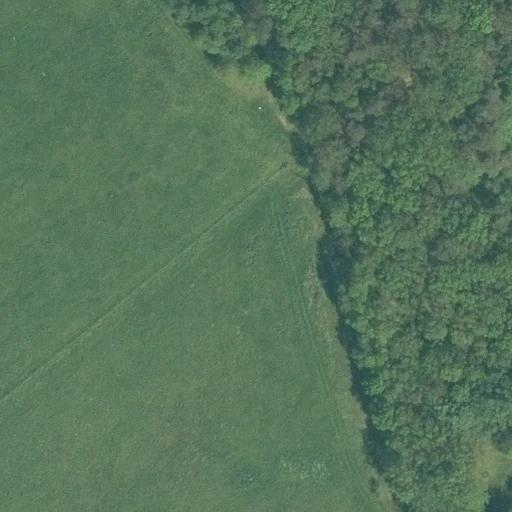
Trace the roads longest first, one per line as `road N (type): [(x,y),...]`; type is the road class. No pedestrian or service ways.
road 1 (track): [(287,128),(330,193),(364,389),(410,511)]
road 2 (track): [(173,0),(287,128)]
road 3 (track): [(287,128),(275,78),(276,0)]
